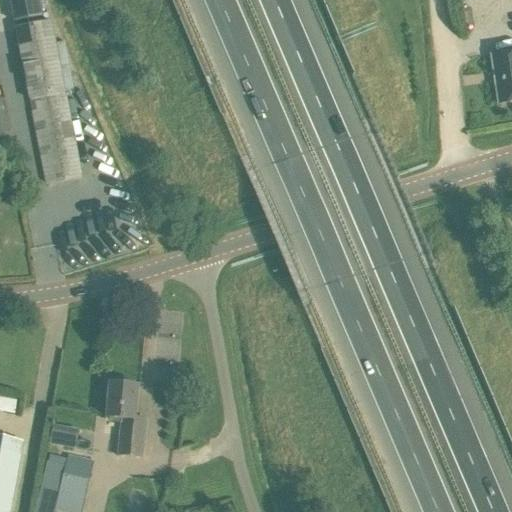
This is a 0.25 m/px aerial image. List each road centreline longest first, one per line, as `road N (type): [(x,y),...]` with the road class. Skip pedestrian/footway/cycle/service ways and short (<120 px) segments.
road 1 (motorway): [(217,0),(436,511)]
road 2 (motorway): [(492,511),(274,0)]
road 3 (tertiary): [(208,253),(511,157)]
road 4 (unclassified): [(258,511),(234,451),(208,253)]
road 5 (track): [(416,193),(511,414)]
road 6 (tertiary): [(0,298),(74,292),(208,253)]
road 7 (track): [(449,180),(446,0)]
